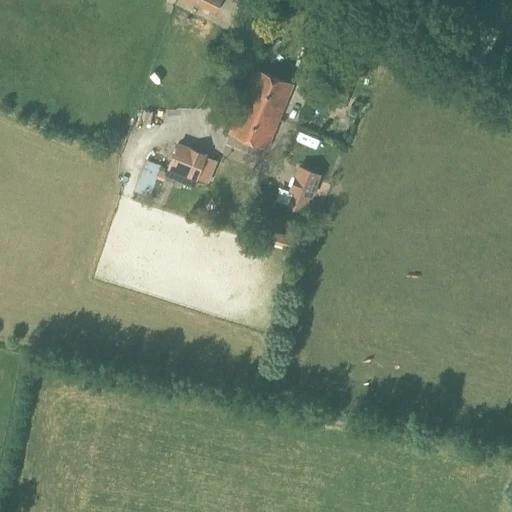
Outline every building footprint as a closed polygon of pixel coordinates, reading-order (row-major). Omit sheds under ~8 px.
[(221,0),(187,0),(215,13),(221,0)] [(255,70),(242,102),(280,118),(293,85),(255,70)] [(353,83),(335,76),(324,104),(342,112),(353,83)] [(242,102),(229,135),(267,150),(280,118),(242,102)] [(204,159),(177,148),(167,172),(195,183),(204,159)] [(323,179),(301,169),(291,193),(313,202),(323,179)]
